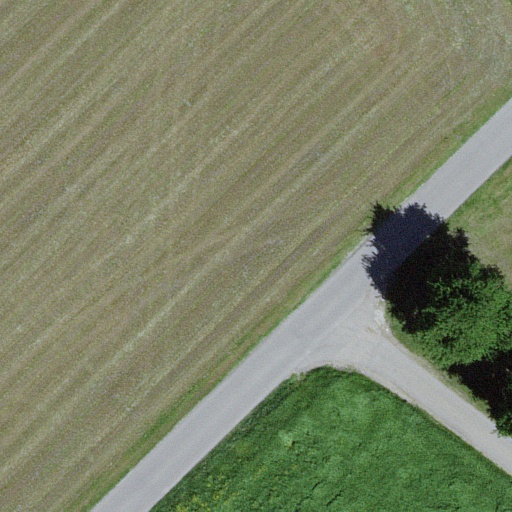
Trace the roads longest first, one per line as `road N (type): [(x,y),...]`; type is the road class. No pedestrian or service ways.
road 1 (unclassified): [(153,511),(511,141)]
road 2 (track): [(339,324),(511,454)]
